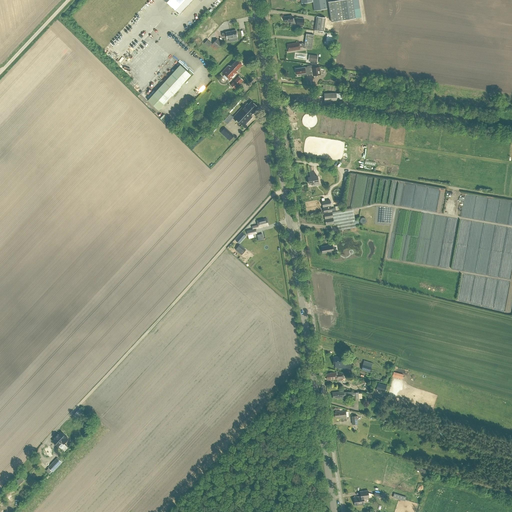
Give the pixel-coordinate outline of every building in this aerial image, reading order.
[(164,0),(175,10),(184,0),(164,0)] [(288,0),(289,0),(291,0),(300,0),(301,3),(312,2),(314,11),(327,9),(325,1),(328,0),(288,0)] [(337,0),(328,2),(331,22),(343,20),(340,0),(337,0)] [(356,18),(352,0),(340,0),(343,20),(356,18)] [(296,24),(303,25),(304,19),(297,18),(292,18),(292,16),(284,17),(285,22),(292,21),(293,23),(296,24)] [(323,31),(325,18),(317,16),(315,30),(323,31)] [(226,35),(227,38),(237,37),(236,30),(226,32),(221,33),(222,36),(226,35)] [(299,37),(287,38),(288,46),(300,44),(300,43),(303,43),(302,46),(310,47),(312,32),(305,31),(304,37),(299,38),(299,37)] [(212,43),(217,48),(222,43),(217,38),(212,43)] [(231,66),(228,65),(222,72),(230,80),(238,72),(236,71),(242,64),(237,59),(231,66)] [(148,101),(159,111),(191,76),(180,65),(148,101)] [(312,74),(312,75),(320,74),(319,67),(312,68),(311,65),(307,66),(307,67),(295,68),(296,74),(301,73),(301,75),(312,74)] [(243,80),(239,76),(232,82),(237,86),(243,80)] [(324,94),(325,102),(337,101),(336,93),(324,94)] [(233,116),(244,126),(252,117),(251,116),(255,111),(254,111),(257,107),(251,101),(248,104),(247,103),(244,106),(244,105),(233,116)] [(161,120),(167,126),(172,121),(165,115),(161,120)] [(222,129),(230,136),(235,131),(227,124),(222,129)] [(318,176),(315,176),(314,171),(310,172),(310,177),(308,178),(309,183),(311,183),(312,185),(314,184),(314,182),(319,182),(318,176)] [(337,223),(338,229),(356,226),(353,207),(332,211),(330,200),(322,201),(326,225),(337,223)] [(257,221),(258,225),(252,226),(253,229),(247,230),(248,235),(256,233),(255,229),(268,225),(266,218),(257,221)] [(321,252),(322,252),(323,253),(329,252),(330,253),(334,252),(332,244),(328,244),(328,245),(321,246),(322,248),(321,248),(321,250),(321,252)] [(242,255),(245,250),(239,245),(235,250),(242,255)] [(333,357),(333,365),(335,365),(335,367),(346,369),(350,368),(350,363),(343,363),(343,357),(333,357)] [(363,363),(362,369),(370,372),(372,366),(363,363)] [(378,382),(376,388),(385,391),(387,385),(378,382)] [(336,417),(336,419),(346,418),(346,414),(347,414),(347,412),(345,412),(345,410),(335,411),(335,413),(334,413),(335,417),(336,417)] [(64,443),(67,439),(66,438),(66,437),(61,432),(58,435),(57,434),(54,437),(55,438),(53,441),(58,446),(64,452),(68,447),(64,443)] [(52,471),(61,462),(57,458),(48,468),(52,471)] [(20,475),(13,482),(16,486),(24,479),(20,475)] [(379,497),(380,495),(380,494),(374,492),(374,494),(368,493),(368,490),(359,491),(360,496),(353,497),(355,505),(364,504),(363,499),(369,498),(372,497),(371,495),(379,497)]
